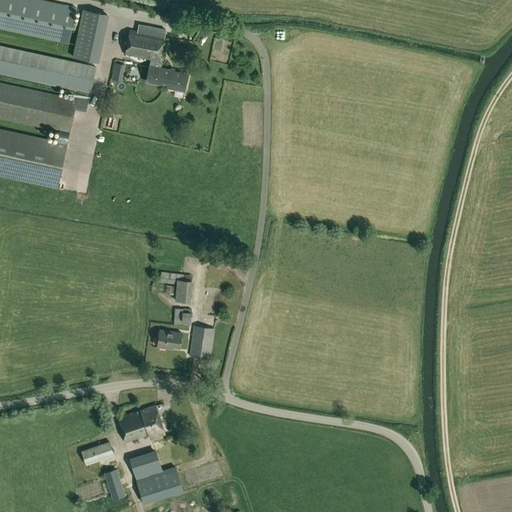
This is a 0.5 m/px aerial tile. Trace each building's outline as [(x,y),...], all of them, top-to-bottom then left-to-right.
[(0,0),(0,28),(68,43),(76,7),(42,0),(0,0)] [(106,14),(82,9),(72,52),(96,58),(106,14)] [(157,67),(158,61),(159,61),(164,37),(164,36),(165,29),(156,27),(154,35),(130,30),(125,54),(151,59),(146,81),(159,83),(161,76),(168,77),(170,70),(157,67)] [(0,73),(91,93),(96,66),(0,45),(0,73)] [(167,85),(188,89),(191,74),(170,70),(168,77),(161,76),(159,83),(167,85)] [(0,82),(0,118),(59,131),(57,142),(0,129),(0,173),(57,187),(77,99),(0,82)] [(121,123),(121,113),(111,113),(111,123),(121,123)] [(176,284),(178,274),(161,272),(160,282),(176,284)] [(176,284),(174,300),(190,302),(193,280),(192,280),(192,275),(178,274),(176,284)] [(173,295),(174,286),(167,285),(165,294),(173,295)] [(191,309),(174,308),(174,325),(191,325),(191,309)] [(214,328),(193,325),(189,355),(211,358),(214,328)] [(179,347),(181,333),(160,330),(158,347),(170,348),(171,345),(179,347)] [(149,434),(150,438),(165,433),(155,405),(118,417),(125,442),(149,434)] [(113,454),(109,442),(82,451),(86,464),(113,454)] [(161,470),(155,451),(130,459),(143,501),(181,489),(174,466),(161,470)] [(125,458),(115,462),(119,471),(129,467),(125,458)] [(104,472),(111,495),(112,499),(121,496),(124,496),(116,469),(104,472)]
